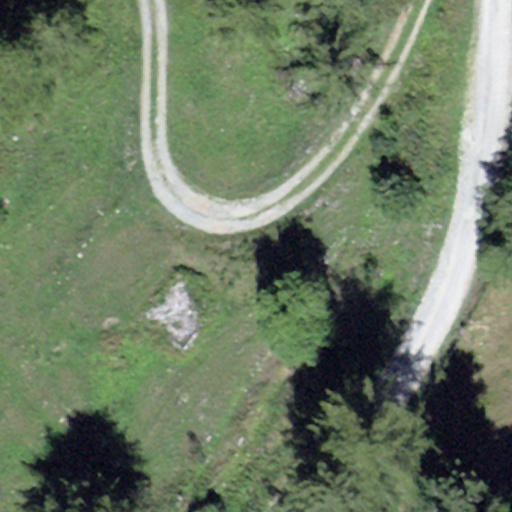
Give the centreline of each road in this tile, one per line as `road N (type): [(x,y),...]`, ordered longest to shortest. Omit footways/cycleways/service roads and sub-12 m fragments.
road 1 (track): [(435,0),(387,103),(274,242),(188,219),(166,169),(167,0)]
road 2 (track): [(362,511),(456,342),(510,138),(511,78)]
